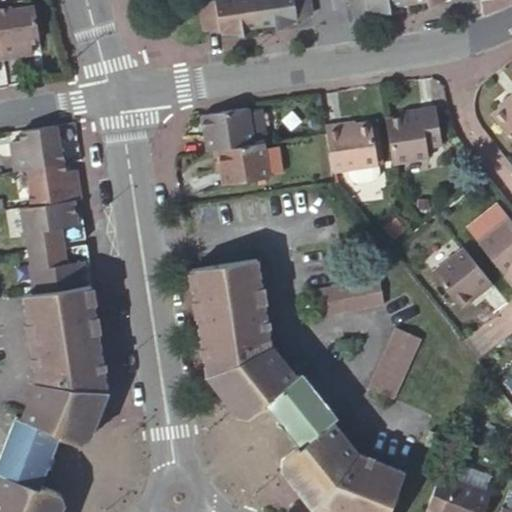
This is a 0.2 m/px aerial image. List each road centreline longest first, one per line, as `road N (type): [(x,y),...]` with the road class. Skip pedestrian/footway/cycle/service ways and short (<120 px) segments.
road 1 (residential): [(114,98),(175,481)]
road 2 (residential): [(114,98),(348,68)]
road 3 (residential): [(460,50),(478,142),(511,185)]
